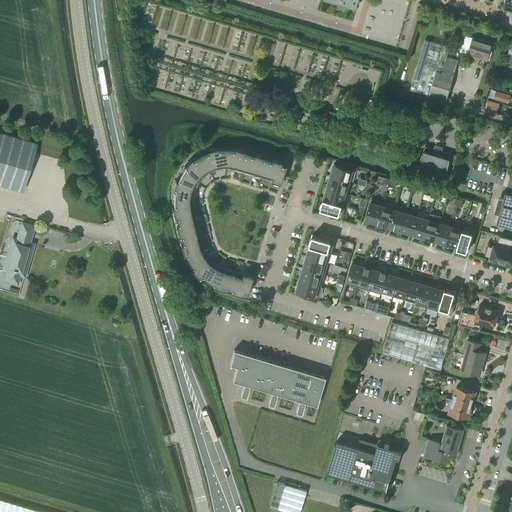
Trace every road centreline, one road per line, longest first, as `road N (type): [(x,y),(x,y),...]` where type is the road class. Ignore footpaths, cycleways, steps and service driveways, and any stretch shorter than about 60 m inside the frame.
road 1 (unclassified): [(203,511),(99,137),(77,0)]
road 2 (primary): [(171,332),(127,179),(93,0)]
road 3 (residential): [(293,214),(511,281)]
road 4 (residential): [(293,214),(268,296),(381,330)]
road 5 (primary): [(238,511),(171,332)]
road 6 (primary): [(171,332),(221,511)]
